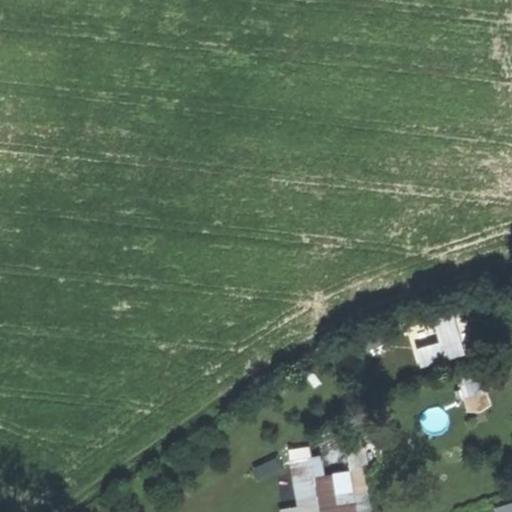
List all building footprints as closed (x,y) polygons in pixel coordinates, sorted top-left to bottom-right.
[(447,308),(432,312),(441,345),(450,343),(456,342),(447,308)] [(453,356),(450,343),(441,345),(414,353),(417,365),(453,356)] [(480,371),(458,377),(467,410),(480,411),(490,404),(480,371)] [(369,511),(359,435),(344,438),(349,474),(314,479),(311,458),(293,461),(300,511),(291,511),(369,511)] [(280,469),(276,459),(253,470),(257,480),(280,469)] [(511,511),(511,503),(495,509),(496,511),(511,511)]
